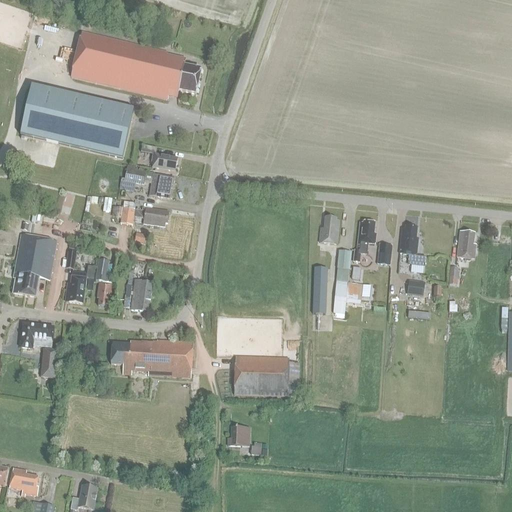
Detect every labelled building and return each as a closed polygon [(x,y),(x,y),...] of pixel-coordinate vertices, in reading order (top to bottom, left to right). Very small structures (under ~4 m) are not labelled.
[(168,54),(81,34),(71,78),(168,100),(168,97),(178,98),(179,92),(196,96),(202,71),(184,67),(186,60),(167,56),(168,54)] [(134,110),(32,87),(21,136),(123,160),(134,110)] [(175,173),(177,159),(156,156),(157,148),(143,146),(141,153),(153,155),(151,163),(153,163),(152,169),(175,173)] [(125,180),(122,180),(120,190),(134,193),(136,185),(144,186),(144,184),(152,186),(150,197),(171,201),(175,180),(153,176),(153,174),(130,170),(130,168),(127,168),(125,180)] [(120,225),(133,226),(134,218),(144,220),(143,225),(165,228),(166,225),(168,225),(169,216),(166,215),(166,213),(143,209),(142,212),(135,211),(136,205),(125,203),(124,209),(113,208),(112,218),(121,219),(120,225)] [(86,206),(80,204),(76,221),(82,223),(86,206)] [(337,220),(325,219),(324,230),(321,229),(320,244),(337,246),(339,222),(336,222),(337,220)] [(375,224),(364,223),(363,225),(360,224),(357,252),(355,252),(353,263),(360,264),(361,255),(367,256),(368,245),(375,245),(376,235),(374,235),(375,224)] [(408,266),(425,268),(426,258),(416,257),(418,240),(416,239),(417,229),(406,227),(405,230),(402,230),(400,255),(409,256),(408,266)] [(460,233),(457,259),(465,260),(465,261),(466,262),(467,263),(468,263),(469,263),(470,263),(471,262),(472,261),(474,261),(476,246),(474,246),(475,235),(460,233)] [(146,237),(136,235),(134,243),(144,245),(146,237)] [(50,282),(57,242),(21,236),(13,280),(16,280),(39,284),(39,280),(50,282)] [(378,266),(391,267),(393,246),(380,245),(378,266)] [(68,253),(77,254),(77,252),(78,252),(79,247),(69,246),(68,253)] [(338,270),(350,272),(352,254),(339,252),(337,270),(338,270)] [(68,253),(66,270),(74,271),(77,254),(68,253)] [(96,282),(107,284),(110,263),(99,261),(96,282)] [(449,286),(458,286),(459,269),(450,268),(449,286)] [(352,281),(360,282),(361,270),(354,269),(352,281)] [(313,315),(326,316),(328,270),(315,270),(313,315)] [(347,285),(348,285),(350,272),(338,270),(337,283),(347,285)] [(125,298),(124,309),(129,309),(131,296),(131,294),(134,273),(130,272),(128,286),(127,286),(126,298),(125,298)] [(83,305),(87,275),(73,273),(72,278),(71,285),(68,284),(66,293),(70,294),(68,304),(83,305)] [(36,299),(39,284),(16,280),(13,295),(36,299)] [(142,282),(135,281),(134,294),(133,296),(131,312),(149,314),(150,303),(151,296),(152,285),(142,284),(142,282)] [(407,296),(424,298),(425,284),(409,282),(407,296)] [(334,298),(346,299),(347,285),(337,283),(336,283),(334,298)] [(109,298),(111,298),(113,286),(99,284),(97,300),(99,300),(98,307),(108,309),(109,298)] [(348,286),(347,301),(361,303),(361,299),(363,287),(348,286)] [(370,300),(370,288),(363,287),(361,299),(370,300)] [(54,329),(24,325),(21,349),(33,351),(33,347),(44,349),(44,352),(41,378),(56,380),(59,353),(52,352),(54,329)] [(193,344),(157,342),(157,344),(141,343),(141,344),(131,343),(130,346),(112,345),(111,366),(123,367),(123,376),(132,376),(132,373),(149,374),(148,377),(191,380),(193,344)] [(299,398),(300,364),(289,364),(289,360),(236,358),(234,396),(288,398),(299,398)] [(250,448),(251,429),(232,429),(232,440),(228,440),(228,447),(250,448)] [(263,445),(255,444),(255,448),(252,448),(252,457),(262,458),(263,445)] [(10,490),(20,492),(23,492),(22,495),(23,495),(23,498),(25,498),(26,496),(37,498),(39,489),(37,489),(39,478),(26,476),(27,472),(13,470),(10,490)] [(94,511),(98,490),(82,487),(80,500),(73,499),(71,511),(75,511),(77,511),(78,509),(94,511)] [(31,511),(53,511),(55,508),(33,503),(31,511)]
